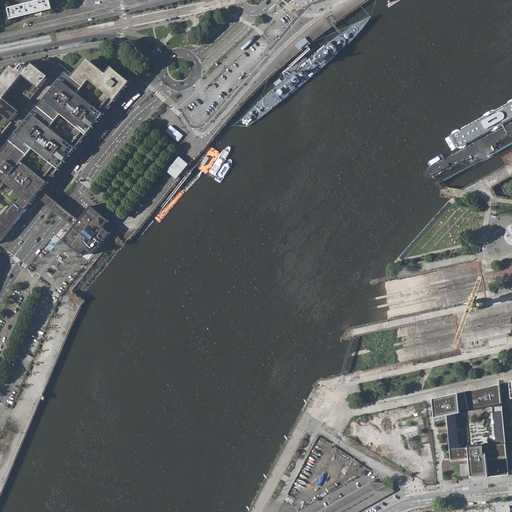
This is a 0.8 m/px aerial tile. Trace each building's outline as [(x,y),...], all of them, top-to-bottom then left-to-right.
[(49,0),(45,0),(8,9),(11,20),(52,10),(49,0)] [(298,44),(301,48),(306,44),(302,39),(297,43),(298,44)] [(0,138),(12,124),(19,130),(60,80),(58,78),(63,72),(47,58),(44,61),(42,58),(39,61),(37,59),(35,62),(33,61),(26,68),(23,65),(21,65),(16,69),(12,66),(0,81),(0,138)] [(69,72),(67,74),(67,75),(109,108),(126,87),(124,86),(121,83),(124,79),(109,68),(105,74),(90,63),(86,67),(82,63),(72,75),(69,72)] [(10,141),(54,177),(106,112),(109,108),(67,75),(67,74),(66,73),(60,80),(19,130),(10,141)] [(179,141),(184,135),(171,125),(166,131),(179,141)] [(0,242),(1,242),(2,241),(22,216),(37,197),(43,190),(54,177),(10,141),(0,153),(0,189),(15,202),(0,220),(0,242)] [(177,157),(173,162),(180,167),(181,168),(174,177),(175,178),(183,170),(187,164),(177,157)] [(206,157),(200,164),(203,166),(209,159),(206,157)] [(174,177),(181,168),(180,167),(173,162),(166,171),(174,177)] [(59,215),(74,227),(75,225),(73,224),(77,219),(79,221),(80,220),(65,208),(54,199),(43,190),(37,197),(48,206),(59,215)] [(74,227),(63,241),(82,256),(87,249),(94,254),(111,233),(105,228),(110,221),(92,206),(86,213),(80,220),(79,221),(77,219),(73,224),(75,225),(74,227)] [(490,278),(492,287),(511,282),(511,262),(504,265),(488,268),(490,278)] [(506,314),(466,323),(468,333),(509,324),(506,314)] [(504,424),(503,418),(502,403),(500,384),(458,394),(434,399),(436,418),(447,416),(447,417),(448,427),(448,428),(448,432),(448,433),(448,435),(449,442),(449,444),(449,445),(450,451),(450,454),(451,459),(451,461),(468,460),(470,460),(471,478),(490,477),(509,475),(507,456),(506,444),(505,434),(504,424)] [(388,458),(393,461),(397,455),(391,452),(388,458)] [(317,511),(359,511),(371,505),(395,492),(390,483),(383,482),(370,482),(317,511)]
